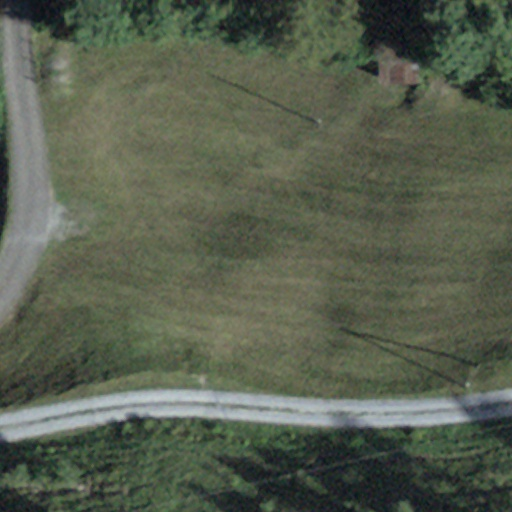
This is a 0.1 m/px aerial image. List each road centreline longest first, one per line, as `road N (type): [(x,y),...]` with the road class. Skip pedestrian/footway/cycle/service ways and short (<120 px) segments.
road 1 (track): [(0,427),(190,403),(407,412),(511,399)]
road 2 (unclassified): [(19,0),(36,198),(19,268),(0,292)]
